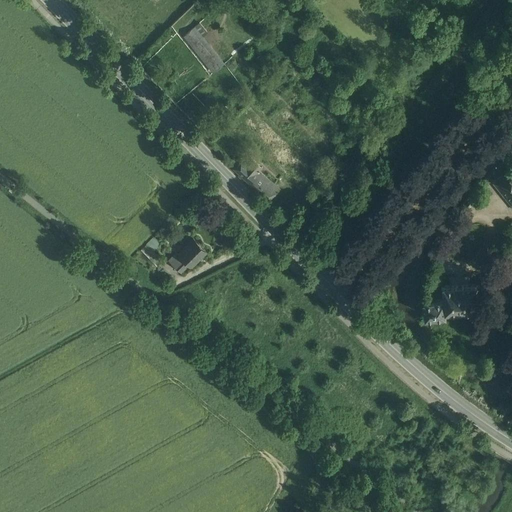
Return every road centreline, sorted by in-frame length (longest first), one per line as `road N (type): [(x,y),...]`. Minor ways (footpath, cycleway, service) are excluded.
road 1 (primary): [(53,0),(333,290),(461,405),(511,439)]
road 2 (track): [(0,378),(129,304),(313,452),(318,479),(299,511)]
